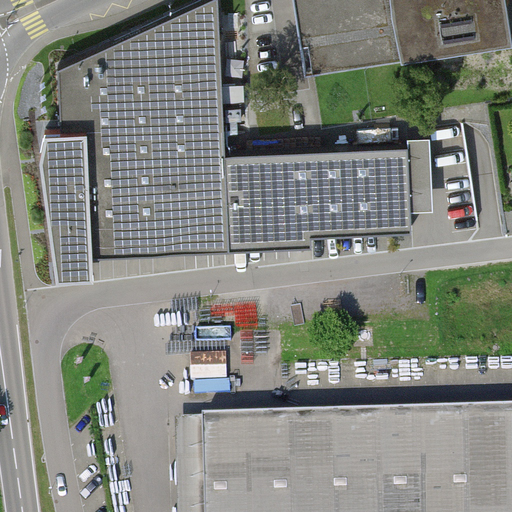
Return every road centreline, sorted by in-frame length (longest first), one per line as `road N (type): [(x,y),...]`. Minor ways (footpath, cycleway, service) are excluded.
road 1 (residential): [(71,511),(49,347),(67,310),(98,298),(511,248)]
road 2 (secondary): [(24,511),(0,329)]
